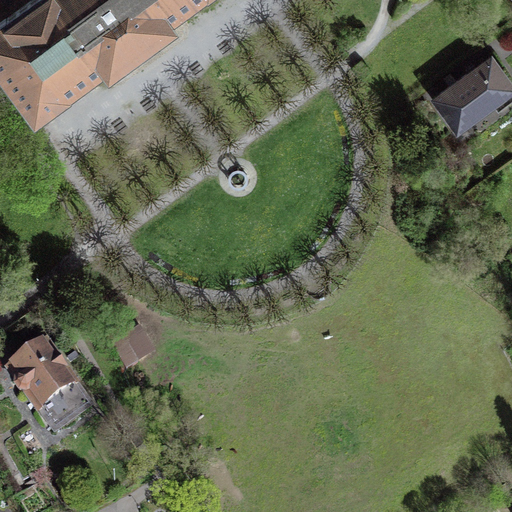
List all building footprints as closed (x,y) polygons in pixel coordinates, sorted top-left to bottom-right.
[(0,23),(0,63),(36,113),(65,92),(64,91),(105,61),(110,67),(172,22),(168,16),(189,0),(33,0),(6,20),(6,19),(0,23)] [(511,83),(492,56),(436,96),(458,127),(511,87),(511,83)] [(0,142),(20,128),(0,100),(0,142)] [(45,344),(11,369),(19,381),(18,383),(17,386),(18,388),(19,390),(20,392),(23,393),(26,393),(28,393),(56,432),(90,407),(45,344)] [(39,481),(23,491),(35,511),(52,511),(56,510),(39,481)] [(35,511),(23,491),(8,500),(15,511),(35,511)] [(15,511),(8,500),(0,504),(0,511),(15,511)]
